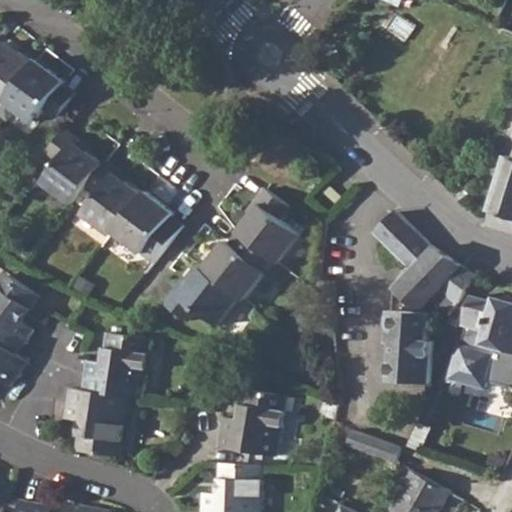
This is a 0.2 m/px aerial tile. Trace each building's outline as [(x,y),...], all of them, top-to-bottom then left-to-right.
[(0,98),(5,102),(7,99),(35,64),(8,42),(4,46),(0,42),(0,98)] [(35,64),(7,99),(34,120),(46,107),(57,115),(74,94),(62,85),(66,81),(38,59),(35,64)] [(68,129),(49,152),(60,161),(45,181),(73,203),(89,183),(104,164),(87,151),(77,143),(81,139),(68,129)] [(511,157),(491,222),(511,228),(511,143),(508,156),(511,157)] [(104,164),(89,183),(101,193),(85,213),(112,235),(116,231),(143,195),(126,182),(117,174),(120,170),(107,161),(104,164)] [(330,186),(325,192),(336,203),(341,196),(330,186)] [(253,215),(240,232),(262,250),(279,262),(300,235),(280,219),(289,208),(266,190),(257,201),(261,205),(253,215)] [(143,195),(116,231),(154,262),(165,249),(183,226),(171,218),(174,214),(147,192),(143,195)] [(398,212),(377,234),(414,270),(397,287),(404,294),(391,308),(389,307),(386,339),(391,340),(388,378),(427,382),(430,339),(425,339),(428,311),(419,310),(429,300),(445,316),(457,303),(478,271),(462,266),(432,244),(398,212)] [(226,241),(204,268),(240,296),(243,298),(264,272),(274,278),(283,266),(262,250),(240,232),(230,244),(226,241)] [(180,292),(175,289),(165,302),(187,320),(197,309),(217,324),(240,296),(204,268),(200,265),(187,283),(180,292)] [(0,281),(0,340),(20,355),(37,330),(25,321),(41,295),(13,274),(5,284),(0,281)] [(452,378),(488,388),(489,380),(511,385),(511,299),(498,296),(497,302),(475,296),(467,325),(469,325),(464,343),(462,343),(452,378)] [(89,360),(87,391),(116,395),(129,397),(131,384),(146,385),(150,353),(142,352),(144,337),(110,333),(106,362),(89,360)] [(0,378),(11,386),(29,362),(20,355),(0,340),(0,378)] [(220,446),(247,450),(258,452),(265,453),(267,439),(280,442),(285,410),(277,409),(280,392),(245,388),(241,418),(225,415),(220,446)] [(87,391),(72,389),(69,420),(82,421),(79,452),(115,456),(116,443),(124,444),(127,410),(115,410),(116,395),(87,391)] [(401,441),(354,422),(347,437),(395,456),(401,441)] [(203,490),(202,511),(247,511),(248,510),(261,511),(262,479),(255,478),(256,463),(246,463),(221,461),(219,491),(203,490)] [(412,469),(391,511),(393,511),(439,511),(452,490),(412,469)] [(0,511),(4,511),(13,497),(0,490),(0,511)] [(21,498),(13,497),(10,507),(19,508),(21,498)] [(19,508),(18,511),(51,511),(52,505),(21,498),(19,508)] [(362,511),(344,502),(338,511),(362,511)]
